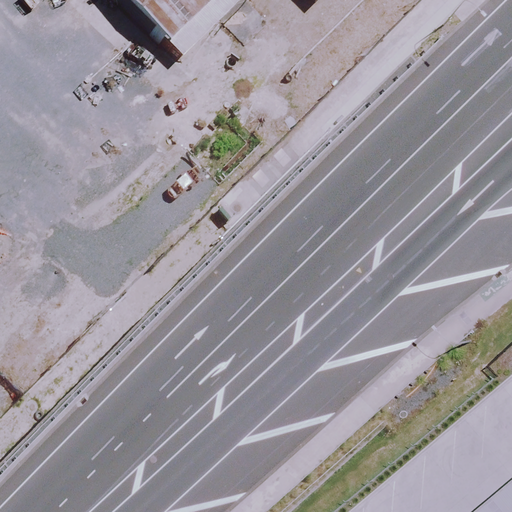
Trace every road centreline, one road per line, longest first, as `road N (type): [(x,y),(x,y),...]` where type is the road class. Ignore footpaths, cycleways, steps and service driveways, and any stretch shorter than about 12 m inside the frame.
road 1 (tertiary): [(77,511),(110,434),(511,52)]
road 2 (tertiary): [(511,188),(167,511)]
